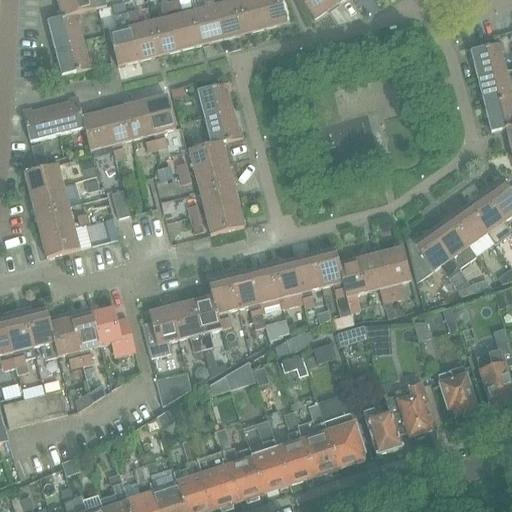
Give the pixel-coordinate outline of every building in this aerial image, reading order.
[(56,0),(62,19),(62,20),(79,16),(106,9),(103,0),(56,0)] [(255,0),(246,0),(234,3),(243,37),(264,32),(255,0)] [(279,0),(255,0),(264,32),(286,26),(279,0)] [(332,10),(325,0),(298,0),(314,23),(332,10)] [(325,0),(332,10),(347,0),(325,0)] [(223,1),(213,3),(223,42),(243,37),(234,3),(224,6),(223,1)] [(179,2),(169,5),(171,14),(181,12),(179,2)] [(204,11),(193,14),(202,48),(223,42),(213,3),(203,6),(204,11)] [(171,14),(169,5),(159,7),(161,17),(171,14)] [(136,13),(127,15),(129,24),(139,22),(136,13)] [(193,14),(172,19),(181,53),(202,48),(193,14)] [(117,69),(139,64),(130,30),(131,30),(129,24),(127,15),(114,18),(117,33),(109,35),(117,69)] [(47,23),(54,50),(83,43),(78,25),(81,24),(79,16),(62,20),(62,19),(47,23)] [(172,19),(151,24),(160,58),(181,53),(172,19)] [(131,30),(130,30),(139,64),(160,58),(151,24),(131,30)] [(83,43),(54,50),(61,78),(93,70),(90,61),(88,62),(83,43)] [(470,53),(477,80),(506,73),(501,55),(504,54),(501,45),(470,53)] [(477,80),(484,108),(511,100),(511,90),(510,91),(506,73),(477,80)] [(197,93),(204,121),(233,113),(228,95),(231,94),(228,85),(197,93)] [(167,99),(146,104),(154,138),(175,132),(167,99)] [(60,138),(84,132),(85,131),(82,120),(83,120),(77,100),(68,102),(69,105),(52,109),(60,138)] [(491,135),(505,132),(511,129),(511,100),(484,108),(491,135)] [(146,104),(125,109),(134,143),(154,138),(146,104)] [(30,145),(60,138),(52,109),(32,114),(31,112),(22,114),(30,145)] [(125,109),(104,115),(112,148),(134,143),(125,109)] [(204,121),(211,148),(222,145),(243,140),(240,131),(238,132),(233,113),(204,121)] [(85,131),(84,132),(90,154),(112,148),(104,115),(83,120),(82,120),(85,131)] [(165,142),(155,144),(157,153),(168,150),(165,142)] [(157,153),(155,144),(146,146),(148,155),(157,153)] [(189,153),(194,174),(227,165),(222,145),(211,148),(189,153)] [(122,152),(113,155),(115,163),(125,161),(122,152)] [(194,174),(200,195),(233,187),(227,165),(194,174)] [(187,166),(177,169),(179,179),(189,176),(187,166)] [(24,176),(30,197),(63,188),(58,167),(24,176)] [(192,186),(189,176),(179,179),(182,189),(192,186)] [(487,188),(482,192),(505,224),(511,219),(511,192),(510,193),(503,183),(490,192),(487,188)] [(80,195),(78,185),(68,188),(71,197),(80,195)] [(200,195),(205,216),(238,208),(233,187),(200,195)] [(30,197),(35,218),(69,210),(63,188),(30,197)] [(505,224),(482,192),(476,196),(479,200),(467,209),(487,237),(505,224)] [(111,197),(116,214),(118,222),(130,219),(124,193),(111,197)] [(197,208),(188,210),(190,220),(200,218),(197,208)] [(238,208),(205,216),(210,238),(244,230),(238,208)] [(452,212),(446,217),(469,249),(487,237),(467,209),(455,217),(452,212)] [(35,218),(40,239),(74,231),(69,210),(35,218)] [(443,225),(432,233),(459,272),(476,260),(469,249),(446,217),(440,221),(443,225)] [(77,221),(79,229),(88,227),(86,218),(77,221)] [(202,228),(200,218),(190,220),(193,230),(202,228)] [(74,231),(40,239),(46,261),(80,252),(74,231)] [(459,272),(432,233),(420,241),(417,237),(406,244),(416,286),(440,270),(461,300),(475,295),(470,288),(459,272)] [(394,252),(381,256),(389,290),(393,305),(403,302),(399,287),(410,284),(400,245),(393,247),(394,252)] [(337,303),(346,301),(347,300),(339,266),(335,252),(320,256),(319,250),(312,252),(322,289),(322,291),(333,288),(337,303)] [(306,259),(293,262),(301,295),(322,289),(312,252),(305,254),(306,259)] [(365,254),(358,256),(368,295),(379,292),(384,312),(385,312),(389,326),(398,324),(393,305),(389,290),(381,256),(366,259),(365,254)] [(361,313),(357,298),(368,295),(358,256),(351,258),(352,263),(339,266),(347,300),(346,301),(350,316),(361,313)] [(277,261),(270,263),(283,312),(303,307),(304,306),(303,302),(302,302),(300,295),(301,295),(293,262),(278,266),(277,261)] [(264,270),(250,273),(262,317),(283,312),(270,263),(263,265),(264,270)] [(497,281),(502,288),(511,284),(511,271),(497,281)] [(235,272),(228,274),(238,311),(248,308),(255,333),(266,331),(262,317),(250,273),(237,277),(235,272)] [(208,284),(210,294),(216,317),(238,311),(228,274),(221,275),(222,280),(208,284)] [(491,291),(486,283),(470,288),(475,295),(476,297),(491,291)] [(497,297),(501,311),(511,307),(511,300),(510,293),(497,297)] [(205,301),(192,304),(200,337),(220,332),(217,323),(216,317),(210,294),(204,295),(205,301)] [(314,308),(312,299),(303,302),(304,306),(303,307),(304,311),(314,308)] [(176,303),(169,304),(179,343),(200,337),(192,304),(177,308),(176,303)] [(179,343),(169,304),(162,306),(163,311),(148,315),(151,325),(142,328),(150,361),(170,356),(167,346),(179,343)] [(97,308),(90,310),(100,349),(111,346),(115,360),(135,355),(127,321),(117,323),(113,310),(99,314),(97,308)] [(31,310),(24,311),(34,350),(41,348),(45,363),(57,360),(48,321),(49,321),(47,311),(32,315),(31,310)] [(90,310),(70,315),(83,368),(92,366),(89,352),(100,349),(90,310)] [(17,371),(16,371),(18,378),(28,375),(25,363),(35,360),(33,350),(34,350),(24,311),(3,317),(4,322),(17,371)] [(70,315),(49,321),(48,321),(57,360),(70,357),(73,371),(83,368),(70,315)] [(217,323),(220,332),(230,330),(228,320),(217,323)] [(16,371),(17,371),(4,322),(0,323),(0,363),(3,374),(16,371)] [(415,326),(419,344),(431,341),(427,325),(415,326)] [(389,328),(364,330),(368,341),(368,342),(390,340),(389,328)] [(368,341),(364,330),(337,337),(341,348),(368,341)] [(286,344),(290,356),(310,349),(305,335),(286,344)] [(211,340),(201,343),(204,352),(214,350),(211,340)] [(204,352),(201,343),(192,345),(195,354),(204,352)] [(492,411),(508,405),(506,401),(511,398),(511,392),(511,391),(511,354),(511,353),(509,345),(497,349),(499,354),(476,361),(492,411)] [(249,365),(225,379),(230,394),(255,386),(249,365)] [(208,371),(211,381),(227,372),(225,367),(208,371)] [(454,418),(454,419),(456,426),(465,423),(465,422),(476,418),(475,416),(477,415),(471,396),(462,371),(438,378),(448,411),(454,410),(456,417),(454,418)] [(187,376),(175,379),(156,384),(162,410),(191,393),(187,376)] [(203,392),(206,402),(230,394),(225,379),(203,392)] [(106,398),(103,386),(90,394),(93,406),(106,398)] [(387,401),(391,415),(398,438),(407,435),(409,440),(435,432),(420,387),(394,395),(395,398),(387,401)] [(61,393),(50,396),(57,420),(67,418),(61,393)] [(93,406),(90,394),(76,403),(79,415),(93,406)] [(50,396),(39,399),(45,423),(57,420),(50,396)] [(39,399),(27,402),(33,426),(45,423),(39,399)] [(319,407),(318,407),(339,472),(365,463),(344,399),(331,403),(334,411),(322,415),(319,407)] [(27,402),(15,405),(21,429),(33,426),(27,402)] [(21,429),(15,405),(3,408),(9,432),(21,429)] [(294,415),(293,415),(314,480),(339,472),(318,407),(309,410),(314,428),(300,433),(294,415)] [(398,438),(391,415),(376,420),(374,413),(363,416),(377,459),(402,451),(398,438)] [(269,424),(268,424),(289,489),(314,480),(293,415),(284,418),(290,436),(275,441),(269,424)] [(249,450),(249,451),(264,497),(289,489),(268,424),(259,427),(265,444),(249,450)] [(188,435),(191,445),(213,511),(217,511),(239,505),(224,460),(210,464),(208,460),(207,461),(197,432),(188,435)] [(216,437),(224,460),(239,505),(264,497),(249,451),(236,456),(234,452),(231,453),(225,433),(216,437)] [(173,477),(176,487),(184,511),(213,511),(191,445),(182,448),(188,467),(186,468),(187,472),(173,477)] [(154,466),(143,469),(156,511),(184,511),(176,487),(162,491),(160,484),(154,486),(153,481),(158,479),(154,466)] [(136,486),(123,490),(130,511),(156,511),(143,469),(131,473),(136,486)] [(117,507),(102,511),(130,511),(123,490),(119,477),(108,481),(117,507)] [(65,511),(76,511),(74,502),(71,492),(60,495),(65,511)] [(81,500),(74,502),(76,511),(102,511),(101,511),(85,511),(84,508),(81,500)]
